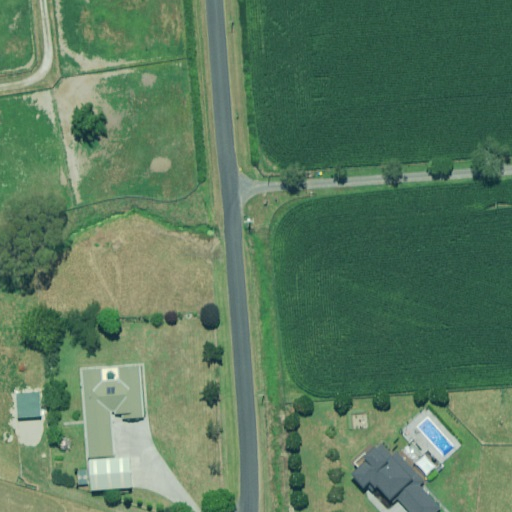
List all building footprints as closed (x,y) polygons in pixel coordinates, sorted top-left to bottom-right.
[(146,419),(142,367),(122,368),(122,382),(104,383),(103,370),(84,371),(90,458),(116,456),(113,416),(131,414),(131,420),(146,419)] [(71,438),(59,440),(60,450),(72,448),(71,438)] [(394,456),(381,443),(359,463),(363,467),(354,476),(367,489),(374,482),(394,503),(398,499),(410,511),(439,511),(442,510),(420,486),(428,479),(401,450),(394,456)] [(136,489),(134,459),(93,461),(94,491),(136,489)] [(89,471),(81,471),(81,486),(89,486),(89,471)]
